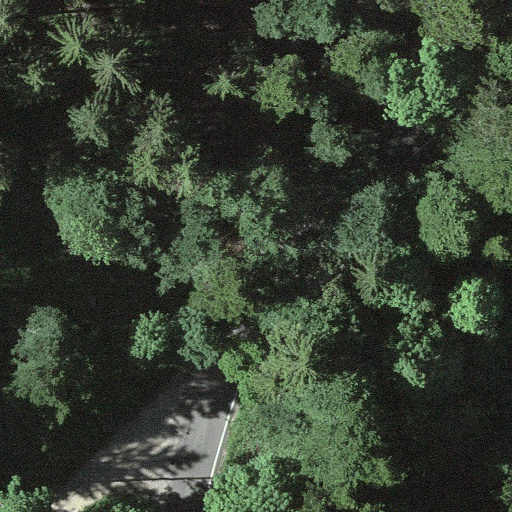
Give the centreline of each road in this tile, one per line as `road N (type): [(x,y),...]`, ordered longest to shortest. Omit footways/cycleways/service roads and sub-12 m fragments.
road 1 (tertiary): [(180,511),(204,411),(265,281),(345,184),(511,38)]
road 2 (track): [(204,411),(113,463),(53,511)]
